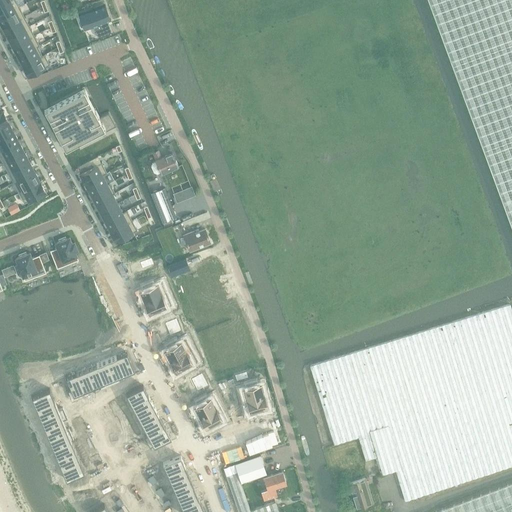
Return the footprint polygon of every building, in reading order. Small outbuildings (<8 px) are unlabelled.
[(15,0),(8,0),(0,4),(0,16),(19,7),(15,0)] [(511,0),(428,0),(511,228),(511,0)] [(105,4),(78,15),(81,15),(86,28),(84,29),(84,30),(94,26),(98,36),(97,37),(98,37),(112,32),(112,31),(110,32),(106,21),(107,21),(111,20),(111,19),(110,19),(104,6),(105,5),(105,4)] [(19,7),(0,16),(0,23),(2,28),(24,16),(19,7)] [(24,16),(2,28),(7,37),(29,26),(24,16)] [(29,26),(7,37),(9,39),(13,47),(34,35),(30,28),(29,26)] [(34,35),(13,47),(18,56),(39,45),(34,35)] [(39,45),(18,56),(23,66),(44,54),(42,55),(37,46),(39,45)] [(44,54),(23,66),(28,76),(50,64),(44,54)] [(82,90),(47,108),(50,114),(48,115),(56,129),(58,128),(61,134),(59,135),(65,148),(80,140),(79,139),(84,137),(86,141),(116,126),(108,112),(99,117),(98,115),(96,116),(92,110),(95,109),(87,94),(85,96),(82,90)] [(2,110),(0,111),(0,124),(8,120),(2,110)] [(8,120),(0,124),(0,137),(13,130),(8,120)] [(13,130),(0,137),(0,150),(19,141),(13,130)] [(0,150),(0,157),(2,162),(24,151),(19,141),(0,150)] [(153,163),(151,166),(154,173),(157,174),(161,172),(161,174),(171,169),(178,166),(172,153),(161,157),(158,150),(153,152),(156,161),(153,163)] [(24,151),(2,162),(8,172),(29,161),(24,151)] [(82,172),(80,173),(85,183),(102,174),(107,172),(101,162),(96,165),(93,158),(83,163),(86,170),(82,172)] [(29,161),(8,172),(13,182),(35,171),(29,161)] [(35,171),(13,182),(18,192),(40,181),(35,171)] [(102,174),(85,183),(90,193),(109,183),(114,180),(109,171),(107,172),(102,174)] [(40,181),(18,192),(24,203),(34,198),(34,199),(42,195),(41,194),(46,191),(40,181)] [(109,183),(90,193),(95,203),(112,193),(114,192),(109,183)] [(191,186),(182,190),(186,199),(195,195),(191,186)] [(165,187),(150,192),(162,223),(176,217),(165,187)] [(182,190),(173,193),(176,203),(177,202),(186,199),(182,190)] [(112,193),(95,203),(100,212),(117,203),(112,193)] [(117,203),(100,212),(105,222),(123,213),(117,203)] [(123,213),(105,222),(110,231),(132,220),(127,210),(123,213)] [(132,220),(110,231),(115,241),(137,230),(132,220)] [(185,236),(180,238),(183,244),(186,243),(189,250),(210,241),(205,228),(194,232),(194,231),(184,234),(185,236)] [(171,229),(161,232),(163,241),(173,239),(171,229)] [(57,247),(50,250),(52,256),(57,268),(78,260),(75,250),(77,249),(74,241),(72,242),(69,236),(67,237),(66,238),(66,236),(64,237),(58,239),(59,241),(55,242),(57,247)] [(77,249),(75,250),(78,260),(82,269),(90,266),(80,248),(77,249)] [(17,263),(15,264),(18,272),(21,271),(24,281),(46,272),(42,262),(49,259),(48,258),(46,252),(32,257),(30,252),(26,253),(26,252),(18,255),(19,256),(15,257),(17,263)] [(151,258),(140,263),(142,268),(153,264),(151,258)] [(168,265),(166,265),(171,277),(172,277),(190,270),(185,258),(168,265)] [(213,260),(194,268),(197,276),(199,276),(200,280),(198,280),(200,286),(202,285),(203,286),(204,286),(208,296),(208,298),(206,299),(210,309),(217,306),(217,304),(226,300),(227,301),(228,301),(227,299),(229,298),(227,292),(225,293),(224,291),(223,291),(221,286),(224,285),(223,284),(222,284),(221,280),(222,280),(221,278),(220,278),(218,275),(219,274),(218,272),(218,273),(214,263),(213,260)] [(145,289),(139,291),(144,303),(166,294),(162,282),(152,286),(151,284),(144,287),(145,289)] [(166,294),(144,303),(148,315),(154,312),(155,314),(162,312),(161,310),(171,305),(166,294)] [(366,461),(377,458),(382,474),(394,470),(404,501),(511,465),(511,308),(511,309),(510,303),(486,310),(309,366),(313,376),(333,445),(359,437),(366,461)] [(176,320),(165,324),(168,330),(178,326),(176,320)] [(235,325),(221,330),(226,342),(224,343),(223,343),(227,355),(228,355),(231,361),(233,360),(235,365),(249,359),(245,350),(245,348),(247,347),(247,348),(248,347),(245,341),(246,341),(244,336),(243,336),(243,335),(242,336),(241,336),(240,332),(238,333),(235,325)] [(178,326),(168,330),(170,336),(181,332),(178,326)] [(169,348),(164,351),(169,361),(170,362),(191,351),(191,350),(185,340),(176,345),(174,342),(168,346),(169,348)] [(169,361),(175,373),(181,370),(182,372),(188,369),(187,367),(197,362),(191,350),(191,351),(170,362),(169,361)] [(127,352),(116,357),(124,374),(134,370),(127,352)] [(116,357),(106,361),(114,379),(114,378),(124,374),(116,357)] [(106,361),(96,365),(104,383),(103,383),(104,385),(115,381),(114,378),(114,379),(106,361)] [(96,365),(86,369),(94,387),(103,383),(104,383),(96,365)] [(86,369),(76,373),(84,391),(94,387),(86,369)] [(246,372),(235,376),(237,382),(248,378),(246,372)] [(76,373),(66,377),(74,397),(85,393),(84,391),(76,373)] [(202,374),(192,380),(194,385),(205,380),(202,374)] [(71,389),(66,378),(62,379),(62,380),(67,391),(71,389)] [(62,398),(66,396),(69,395),(67,391),(62,380),(56,382),(62,398)] [(205,380),(194,385),(197,391),(208,386),(205,380)] [(248,387),(240,390),(243,401),(244,402),(265,396),(265,395),(261,384),(255,385),(255,383),(248,385),(248,387)] [(143,386),(122,397),(127,407),(131,405),(148,395),(143,386)] [(49,390),(32,397),(37,409),(54,401),(49,390)] [(148,395),(131,405),(135,411),(152,402),(148,395)] [(243,401),(247,414),(255,412),(256,414),(263,412),(262,410),(268,408),(265,395),(265,396),(244,402),(243,401)] [(199,403),(193,406),(199,417),(218,407),(212,396),(205,400),(204,398),(197,401),(199,403)] [(77,410),(89,405),(88,401),(87,399),(75,404),(77,410)] [(54,401),(37,409),(41,419),(58,411),(54,401)] [(152,402),(135,411),(138,417),(155,408),(152,402)] [(218,407),(199,417),(205,428),(210,426),(212,428),(218,424),(217,422),(224,418),(218,407)] [(155,408),(138,417),(142,424),(159,414),(155,408)] [(58,411),(41,419),(45,429),(63,421),(63,422),(67,420),(63,409),(58,411)] [(159,414),(142,424),(145,430),(162,421),(159,414)] [(244,418),(238,420),(242,431),(248,429),(244,418)] [(238,420),(232,422),(236,433),(242,431),(238,420)] [(63,421),(45,429),(49,438),(67,431),(63,422),(63,421)] [(162,421),(145,430),(148,436),(165,427),(162,421)] [(148,436),(144,438),(150,449),(171,437),(165,427),(148,436)] [(67,431),(49,438),(53,448),(71,441),(73,441),(69,430),(67,430),(67,431)] [(71,441),(53,448),(57,458),(75,451),(71,441)] [(75,451),(57,458),(62,468),(79,461),(75,451)] [(180,455),(163,463),(167,474),(185,466),(180,455)] [(260,455),(233,464),(236,473),(240,483),(266,473),(260,456),(260,455)] [(79,461),(62,468),(66,480),(84,472),(88,471),(83,459),(79,461)] [(233,464),(223,467),(226,477),(238,511),(277,511),(274,501),(250,510),(240,483),(236,473),(233,464)] [(185,466),(167,474),(170,480),(188,473),(185,466)] [(275,487),(286,483),(282,471),(263,477),(267,489),(261,491),(263,500),(277,495),(275,487)] [(188,473),(170,480),(173,487),(191,479),(188,473)] [(355,508),(372,502),(364,478),(347,483),(355,508)] [(191,479),(173,487),(176,493),(194,486),(191,479)] [(511,511),(511,483),(434,511),(511,511)] [(194,486),(176,493),(179,500),(196,492),(194,486)] [(196,492),(179,500),(182,507),(199,499),(196,492)] [(199,499),(182,507),(184,511),(197,511),(204,509),(199,499)]
